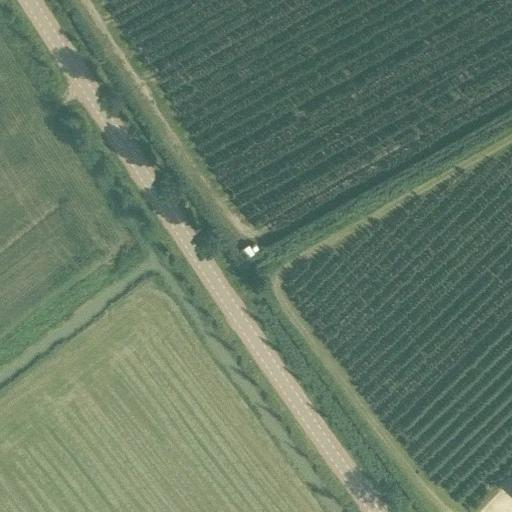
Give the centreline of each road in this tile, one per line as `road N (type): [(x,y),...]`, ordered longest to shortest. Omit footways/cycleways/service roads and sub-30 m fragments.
road 1 (tertiary): [(376,511),(25,0)]
road 2 (track): [(231,301),(511,140)]
road 3 (track): [(437,511),(264,282)]
